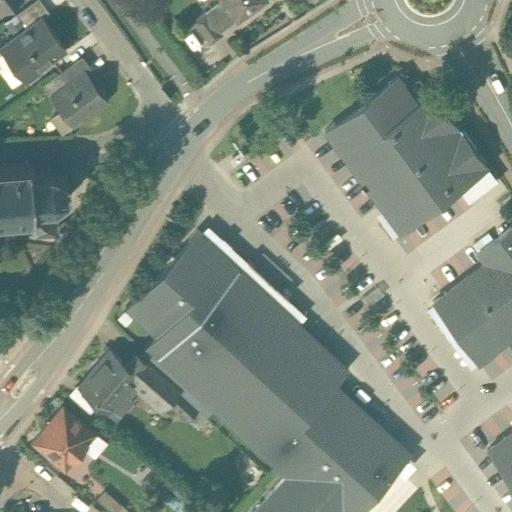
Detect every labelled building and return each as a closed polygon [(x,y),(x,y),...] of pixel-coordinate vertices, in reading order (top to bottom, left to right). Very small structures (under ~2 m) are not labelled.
[(12,0),(0,0),(0,8),(10,1),(10,2),(12,0)] [(39,0),(34,0),(17,13),(27,27),(42,16),(43,17),(49,13),(39,0)] [(265,0),(220,0),(221,1),(206,13),(218,30),(234,18),(236,22),(265,0)] [(205,12),(193,21),(210,43),(222,34),(218,30),(206,13),(205,12)] [(27,27),(0,47),(0,65),(3,70),(12,63),(25,81),(41,69),(39,67),(65,47),(43,17),(42,16),(27,27)] [(77,58),(58,72),(65,81),(66,81),(72,88),(90,75),(77,58)] [(419,101),(398,74),(324,129),(399,232),(409,224),(410,224),(460,187),(489,166),(490,165),(434,89),(419,101)] [(90,75),(72,88),(66,81),(65,81),(49,93),(73,125),(108,100),(90,75)] [(0,216),(7,216),(7,221),(10,220),(10,216),(29,214),(29,219),(32,218),(33,231),(56,229),(55,212),(52,212),(52,208),(54,208),(53,203),(65,195),(68,197),(70,194),(66,192),(65,179),(69,176),(67,174),(63,176),(51,170),(50,165),(47,165),(48,170),(30,171),(30,167),(34,166),(34,163),(29,164),(29,163),(28,163),(28,158),(25,159),(25,163),(6,165),(5,160),(2,161),(2,165),(0,165),(0,216)] [(489,166),(460,187),(463,191),(470,201),(499,179),(489,166)] [(511,337),(511,224),(478,250),(486,260),(445,290),(445,291),(432,300),(478,362),(511,337)] [(353,511),(408,453),(397,444),(400,441),(335,381),(348,366),(197,228),(186,239),(125,305),(155,333),(137,353),(208,415),(214,406),(285,472),(248,511),(353,511)] [(126,363),(110,349),(79,385),(91,396),(108,410),(124,391),(127,394),(134,387),(142,377),(126,363)] [(177,389),(135,352),(126,363),(142,377),(134,387),(160,409),(166,401),(177,389)] [(91,396),(79,385),(70,395),(83,406),(91,396)] [(207,417),(177,389),(166,401),(186,419),(187,418),(195,409),(206,418),(207,417)] [(62,404),(33,440),(64,466),(93,430),(62,404)] [(206,418),(195,409),(187,418),(197,428),(206,418)] [(511,429),(488,447),(511,479),(511,429)] [(116,511),(122,505),(104,490),(97,498),(112,511),(116,511)]
